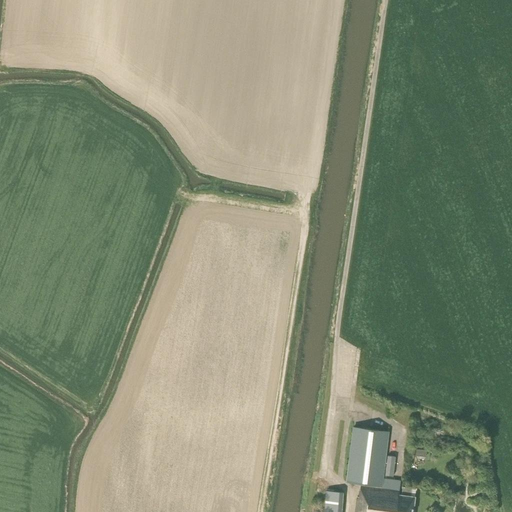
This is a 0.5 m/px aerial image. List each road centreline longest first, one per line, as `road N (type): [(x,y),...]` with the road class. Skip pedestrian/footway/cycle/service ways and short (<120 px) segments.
road 1 (track): [(350,492),(326,473),(327,454),(340,302),(386,0)]
road 2 (track): [(260,511),(307,208)]
